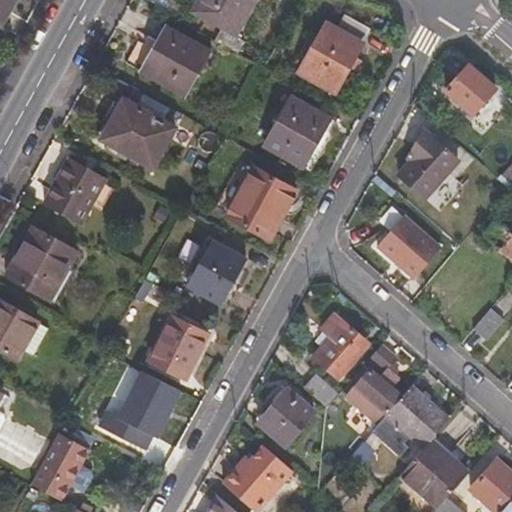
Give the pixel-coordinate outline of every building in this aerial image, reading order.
[(16,0),(0,0),(0,25),(1,26),(16,0)] [(212,38),(234,50),(240,39),(233,35),(253,0),(195,0),(192,5),(221,22),(212,38)] [(329,91),(365,28),(343,16),(334,30),(322,23),(295,72),(329,91)] [(209,51),(165,26),(150,49),(138,42),(125,65),(183,98),(209,51)] [(492,93),(467,70),(445,94),(470,117),(492,93)] [(326,119),(288,97),(261,146),(298,168),(326,119)] [(175,129),(124,100),(101,138),(152,168),(175,129)] [(456,162),(430,138),(397,176),(423,200),(456,162)] [(107,177),(73,158),(47,205),(81,224),(107,177)] [(506,196),(511,189),(511,161),(507,158),(499,166),(495,161),(482,175),(506,196)] [(288,193),(252,172),(226,220),(262,240),(288,193)] [(447,263),(459,249),(392,191),(370,217),(417,258),(428,247),(447,263)] [(511,262),(511,239),(495,224),(481,239),(510,265),(511,262)] [(76,252),(33,228),(7,274),(50,299),(76,252)] [(241,262),(212,245),(188,288),(217,304),(241,262)] [(408,275),(393,291),(409,305),(424,289),(408,275)] [(151,283),(142,278),(131,298),(139,303),(151,283)] [(38,321),(0,299),(0,347),(18,357),(24,346),(38,321)] [(503,323),(490,310),(471,331),(485,343),(503,323)] [(206,337),(170,318),(147,360),(182,379),(206,337)] [(50,327),(38,321),(24,346),(36,352),(50,327)] [(360,335),(345,322),(312,360),(325,373),(328,370),(337,378),(366,347),(357,339),(360,335)] [(392,364),(378,350),(346,386),(384,420),(397,405),(385,394),(391,387),(381,377),(392,364)] [(131,387),(94,365),(70,407),(92,420),(86,431),(103,439),(131,387)] [(311,372),(298,387),(324,411),(338,395),(311,372)] [(419,452),(430,440),(445,423),(409,391),(397,405),(384,420),(419,452)] [(309,416),(285,393),(254,427),(279,449),(309,416)] [(68,437),(73,427),(63,422),(28,483),(57,499),(86,447),(68,437)] [(436,511),(446,501),(469,475),(430,440),(419,452),(398,477),(435,511),(436,511)] [(284,471),(258,448),(237,473),(232,469),(218,485),(248,511),(284,471)] [(489,511),(503,511),(511,501),(511,478),(494,463),(468,492),(489,511)] [(457,511),(446,501),(436,511),(457,511)] [(511,511),(511,501),(503,511),(511,511)]
